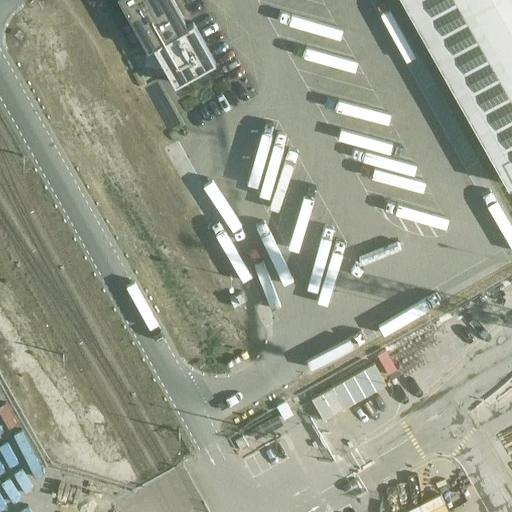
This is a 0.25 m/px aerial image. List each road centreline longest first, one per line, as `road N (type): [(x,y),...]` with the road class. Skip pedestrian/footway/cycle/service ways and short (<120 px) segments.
road 1 (unknown): [(315,348),(395,281),(392,248),(362,173),(333,123),(303,99),(289,98),(244,130),(241,164),(254,209)]
road 2 (unclassified): [(210,444),(0,72)]
road 3 (unknown): [(254,209),(315,348)]
road 4 (unknown): [(187,403),(236,394),(315,348)]
